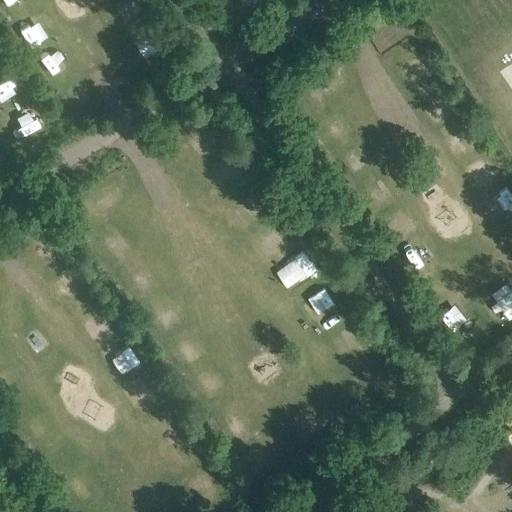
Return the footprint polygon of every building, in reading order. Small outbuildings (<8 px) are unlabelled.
[(48,75),(75,56),(65,41),(38,59),(48,75)] [(11,64),(0,71),(0,102),(26,85),(11,64)] [(208,86),(211,91),(218,87),(215,82),(208,86)] [(80,112),(87,106),(73,89),(66,95),(80,112)] [(437,101),(444,120),(463,113),(456,93),(437,101)] [(14,120),(25,135),(48,119),(37,104),(14,120)] [(225,121),(196,131),(204,154),(233,143),(225,121)] [(227,162),(238,180),(255,169),(245,151),(227,162)] [(249,221),(274,204),(260,184),(236,201),(249,221)] [(511,193),(493,200),(499,219),(511,214),(511,193)] [(278,245),(280,247),(295,234),(282,218),(257,238),(269,252),(278,245)] [(56,228),(42,241),(56,256),(69,243),(56,228)] [(125,256),(119,239),(101,245),(108,262),(125,256)] [(288,283),(316,271),(308,253),(280,264),(288,283)] [(66,300),(91,283),(80,267),(55,284),(66,300)] [(143,281),(139,276),(125,285),(141,307),(167,289),(155,273),(143,281)] [(328,311),(329,313),(344,305),(332,283),(304,299),(314,318),(328,311)] [(110,308),(84,324),(94,340),(120,324),(110,308)] [(170,314),(151,320),(157,336),(175,329),(170,314)] [(346,355),(369,340),(360,325),(336,340),(346,355)] [(204,336),(175,347),(183,367),(211,356),(204,336)] [(131,341),(105,359),(119,379),(145,361),(131,341)] [(196,379),(209,396),(232,378),(219,361),(196,379)] [(149,371),(133,382),(145,399),(161,388),(149,371)] [(395,393),(396,377),(377,375),(376,391),(395,393)] [(319,433),(342,424),(334,402),(311,411),(319,433)] [(241,413),(226,424),(239,443),(255,432),(241,413)] [(170,433),(182,448),(197,435),(185,421),(170,433)] [(263,436),(254,465),(273,471),(282,442),(263,436)]
